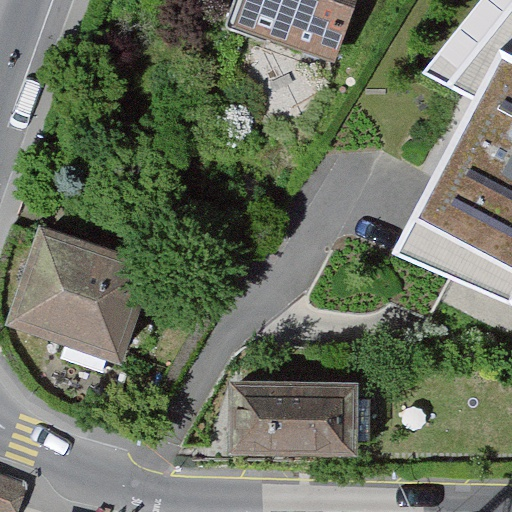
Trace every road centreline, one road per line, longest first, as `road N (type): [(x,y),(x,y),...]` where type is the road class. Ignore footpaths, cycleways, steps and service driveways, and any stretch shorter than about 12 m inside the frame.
road 1 (residential): [(0,426),(137,488),(245,501),(511,503)]
road 2 (residential): [(0,120),(43,0)]
